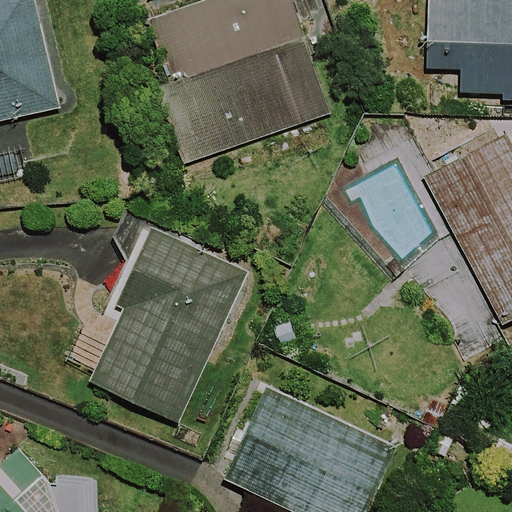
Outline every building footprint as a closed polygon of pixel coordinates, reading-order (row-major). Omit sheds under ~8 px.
[(0,0),(0,124),(54,114),(31,0),(0,0)] [(327,118),(289,0),(208,0),(141,21),(186,163),(327,118)] [(511,0),(427,0),(423,69),(459,71),(457,97),(511,100),(511,0)] [(511,318),(511,154),(504,139),(422,183),(498,326),(511,318)] [(242,272),(151,234),(120,308),(125,310),(93,388),(178,424),(242,272)] [(364,511),(394,448),(265,390),(224,482),(290,511),(364,511)] [(17,511),(0,492),(0,511),(17,511)]
